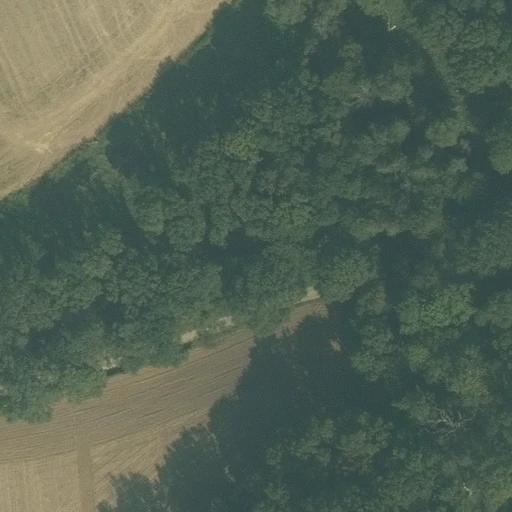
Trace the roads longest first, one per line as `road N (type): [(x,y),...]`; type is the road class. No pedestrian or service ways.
road 1 (track): [(0,395),(360,282)]
road 2 (track): [(360,282),(511,262)]
